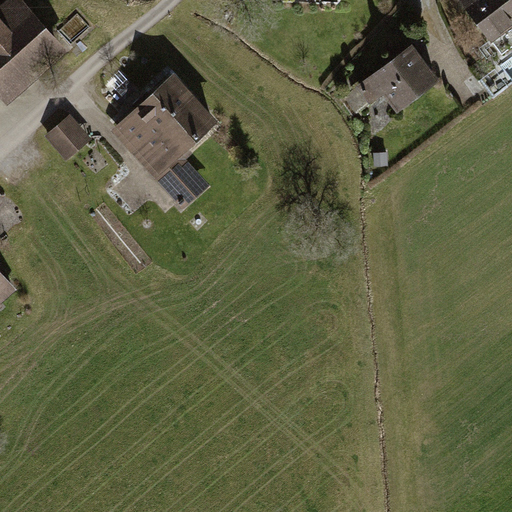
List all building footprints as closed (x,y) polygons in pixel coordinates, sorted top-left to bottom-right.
[(0,103),(3,106),(63,53),(14,0),(5,0),(0,4),(0,103)] [(511,0),(463,0),(461,2),(498,49),(511,38),(511,0)] [(413,46),(360,87),(385,120),(438,78),(413,46)] [(174,75),(117,129),(189,211),(215,188),(185,153),(217,119),(174,75)] [(72,115),(46,136),(65,159),(91,138),(72,115)] [(387,151),(373,152),(374,165),(388,164),(387,151)] [(0,305),(16,291),(0,273),(0,305)]
